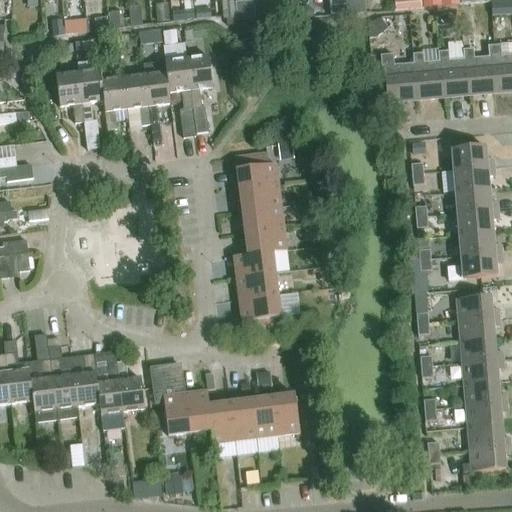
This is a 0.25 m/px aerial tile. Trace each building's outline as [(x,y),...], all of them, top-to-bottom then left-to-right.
[(27,0),(27,9),(38,9),(37,0),(27,0)] [(226,21),(226,26),(228,27),(237,27),(234,0),(221,0),(223,21),(226,21)] [(346,0),(329,0),(331,16),(348,14),(346,0)] [(441,0),(423,0),(424,10),(442,9),(441,0)] [(458,0),(441,0),(442,9),(459,8),(458,0)] [(185,12),(172,13),(173,24),(194,22),(193,11),(193,3),(184,3),(185,12)] [(511,3),(492,6),(493,18),(506,16),(511,15),(511,3)] [(155,6),(157,24),(170,23),(168,5),(155,6)] [(306,7),(300,7),(301,21),(314,19),(313,13),(306,7)] [(211,11),(197,12),(197,21),(211,20),(211,11)] [(121,12),(108,13),(111,33),(124,31),(121,12)] [(461,15),(450,15),(451,27),(462,26),(461,15)] [(107,19),(94,20),(96,35),(109,33),(107,19)] [(142,19),(130,20),(131,30),(143,29),(142,19)] [(381,19),(369,24),(370,39),(377,39),(389,29),(381,19)] [(62,21),(52,22),(54,38),(64,37),(62,21)] [(85,22),(75,24),(76,36),(87,35),(85,22)] [(206,30),(184,32),(185,41),(207,39),(206,30)] [(176,31),(164,33),(165,48),(178,46),(176,31)] [(463,48),(473,47),(473,35),(463,36),(463,48)] [(246,57),(268,55),(267,41),(245,43),(246,57)] [(96,56),(94,43),(75,45),(76,53),(83,52),(88,57),(96,56)] [(74,45),(64,46),(65,56),(75,55),(74,45)] [(488,49),(489,59),(491,59),(495,97),(511,95),(511,57),(502,58),(501,48),(488,49)] [(491,59),(489,59),(475,61),(474,52),(463,53),(464,62),(466,61),(470,99),(495,97),(491,59)] [(466,61),(464,62),(450,63),(449,54),(438,55),(439,64),(442,64),(445,101),(470,99),(466,61)] [(442,64),(439,64),(424,65),(424,56),(413,57),(414,66),(416,66),(420,103),(445,101),(442,64)] [(416,66),(414,66),(394,68),(393,57),(380,58),(381,70),(384,70),(387,106),(420,103),(416,66)] [(193,111),(202,110),(200,93),(213,91),(209,59),(187,62),(193,111)] [(193,111),(187,62),(165,65),(166,76),(169,97),(182,95),(184,112),(193,111)] [(170,108),(169,97),(166,76),(163,76),(161,65),(143,68),(144,78),(150,128),(160,127),(157,109),(170,108)] [(104,105),(101,84),(100,73),(78,76),(84,126),(93,124),(91,107),(104,105)] [(75,127),(84,126),(78,76),(56,79),(60,111),(73,109),(75,127)] [(144,78),(123,81),(127,113),(139,112),(142,130),(150,128),(144,78)] [(127,113),(123,81),(101,84),(104,105),(107,134),(117,133),(115,115),(127,113)] [(205,109),(202,110),(193,111),(196,137),(208,135),(205,109)] [(193,111),(184,112),(180,112),(183,141),(196,140),(196,137),(193,111)] [(0,118),(0,126),(17,125),(16,116),(0,118)] [(97,124),(93,124),(84,126),(87,153),(101,151),(97,124)] [(163,148),(160,127),(150,128),(153,150),(163,148)] [(292,143),(279,145),(281,159),(294,158),(292,143)] [(422,146),(413,147),(413,157),(423,156),(422,146)] [(454,175),(495,171),(494,162),(487,163),(486,150),(452,153),(454,175)] [(261,169),(269,168),(267,156),(259,157),(261,169)] [(245,171),(253,170),(251,157),(244,158),(245,171)] [(253,170),(261,169),(259,157),(251,157),(253,170)] [(245,171),(244,158),(236,159),(237,172),(245,171)] [(0,172),(17,170),(15,161),(0,162),(0,172)] [(245,171),(237,172),(236,172),(239,195),(279,189),(276,167),(269,168),(261,169),(253,170),(245,171)] [(412,178),(424,177),(423,167),(411,168),(412,178)] [(0,181),(6,180),(7,185),(33,182),(31,168),(17,170),(0,172),(0,181)] [(495,171),(454,175),(455,196),(490,193),(489,181),(496,180),(495,171)] [(412,178),(413,189),(425,188),(424,177),(412,178)] [(279,189),(239,195),(242,216),(282,211),(279,189)] [(490,193),(455,196),(457,218),(498,214),(498,205),(491,206),(490,193)] [(0,206),(0,215),(6,215),(11,214),(10,205),(0,206)] [(427,210),(415,211),(416,221),(427,220),(427,210)] [(282,211),(242,216),(245,237),(285,232),(282,211)] [(0,230),(5,230),(4,225),(8,225),(7,223),(17,222),(16,214),(11,214),(6,215),(0,215),(0,230)] [(498,214),(457,218),(459,239),(493,236),(492,224),(499,223),(498,214)] [(427,220),(416,221),(417,232),(428,231),(427,220)] [(332,228),(320,229),(321,245),(333,244),(332,228)] [(285,232),(245,237),(247,258),(274,256),(287,254),(285,232)] [(493,236),(459,239),(461,261),(502,257),(501,248),(495,249),(493,236)] [(0,250),(0,260),(28,257),(26,243),(2,246),(3,251),(0,250)] [(419,264),(431,263),(430,253),(418,254),(419,264)] [(236,282),(277,277),(274,256),(247,258),(233,260),(236,282)] [(0,282),(7,282),(20,280),(19,275),(30,274),(28,257),(0,260),(0,282)] [(502,257),(461,261),(462,269),(447,270),(449,284),(497,280),(496,267),(503,266),(502,257)] [(431,263),(419,264),(420,275),(432,274),(431,263)] [(277,277),(236,282),(239,303),(279,298),(277,277)] [(273,321),(281,320),(282,320),(279,298),(239,303),(242,326),(257,323),(265,322),(273,321)] [(458,325),(499,321),(499,312),(492,313),(491,300),(456,303),(458,325)] [(417,328),(429,327),(428,317),(416,318),(417,328)] [(281,320),(273,321),(274,333),(282,332),(281,320)] [(273,321),(265,322),(266,334),(274,333),(273,321)] [(499,321),(458,325),(460,346),(495,343),(493,331),(500,330),(499,321)] [(265,322),(257,323),(258,335),(266,334),(265,322)] [(417,328),(418,339),(430,338),(429,327),(417,328)] [(29,368),(29,372),(33,406),(36,426),(57,423),(48,351),(49,351),(47,337),(34,338),(38,367),(29,368)] [(496,356),(495,343),(460,346),(462,368),(503,364),(502,355),(496,356)] [(5,358),(11,408),(33,406),(29,372),(17,374),(15,357),(17,357),(16,344),(3,346),(5,358)] [(48,351),(57,423),(79,421),(78,411),(74,378),(62,379),(60,362),(62,362),(61,350),(49,351),(48,351)] [(0,409),(11,408),(5,358),(0,358),(0,409)] [(86,376),(74,378),(78,411),(100,408),(97,386),(94,358),(84,359),(86,376)] [(432,360),(420,361),(421,371),(432,370),(432,360)] [(504,373),(503,364),(462,368),(464,389),(498,386),(497,374),(504,373)] [(126,365),(117,366),(123,417),(145,414),(141,380),(128,382),(126,365)] [(109,384),(97,386),(100,408),(103,435),(125,432),(123,417),(117,366),(107,367),(109,384)] [(190,436),(185,397),(182,369),(163,371),(165,393),(171,393),(172,399),(164,400),(168,439),(190,436)] [(432,370),(421,371),(422,382),(433,381),(432,370)] [(270,375),(256,376),(257,388),(271,387),(270,375)] [(205,377),(207,393),(216,392),(214,376),(205,377)] [(250,386),(240,386),(241,395),(251,394),(250,386)] [(464,389),(466,410),(507,407),(506,398),(499,399),(498,386),(464,389)] [(207,394),(185,397),(190,436),(211,433),(209,409),(207,394)] [(295,398),(273,401),(278,439),(300,436),(295,398)] [(256,442),(278,439),(273,401),(252,403),(256,442)] [(230,406),(235,444),(256,442),(252,403),(230,406)] [(435,403),(424,404),(424,414),(436,413),(435,403)] [(209,409),(211,433),(213,447),(235,444),(230,406),(209,409)] [(508,416),(507,407),(466,410),(468,432),(502,429),(501,417),(508,416)] [(436,413),(424,414),(425,425),(437,424),(436,413)] [(468,432),(470,453),(511,450),(510,441),(503,442),(502,429),(468,432)] [(439,446),(427,447),(428,457),(440,456),(439,446)] [(72,464),(82,464),(82,447),(72,447),(72,464)] [(511,459),(511,450),(470,453),(471,467),(462,467),(463,476),(506,473),(505,459),(511,459)] [(62,469),(70,468),(69,456),(61,457),(62,469)] [(440,456),(428,457),(429,468),(441,467),(440,456)] [(309,469),(310,482),(320,481),(318,468),(309,469)] [(167,498),(184,497),(183,494),(182,482),(181,475),(164,477),(167,498)] [(472,477),(462,478),(463,492),(473,492),(472,477)] [(123,480),(110,481),(112,497),(125,495),(123,480)] [(192,481),(182,482),(183,494),(194,493),(192,481)] [(160,483),(132,485),(134,502),(162,499),(160,483)]
